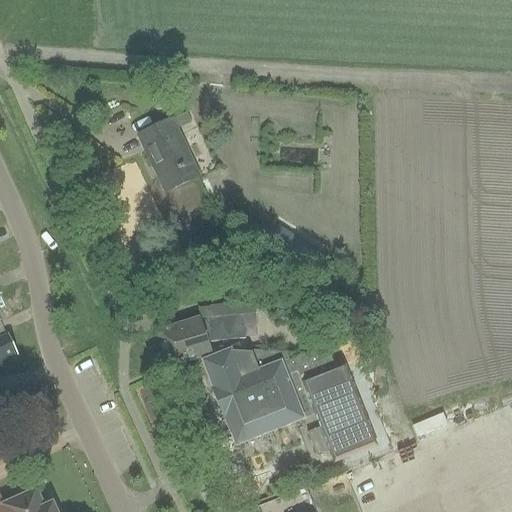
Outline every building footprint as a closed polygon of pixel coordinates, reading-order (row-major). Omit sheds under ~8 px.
[(205,92),(210,104),(224,98),(220,87),(205,92)] [(274,99),(271,118),(279,119),(282,100),(274,99)] [(137,135),(164,194),(202,177),(176,118),(137,135)] [(336,167),(361,167),(362,132),(336,132),(336,167)] [(167,368),(212,354),(209,342),(245,339),(244,316),(198,317),(155,332),(167,368)] [(7,336),(0,338),(0,367),(4,366),(2,362),(16,356),(7,336)] [(286,353),(231,349),(201,361),(235,447),(304,420),(302,414),(315,409),(323,429),(308,435),(317,459),(333,452),(337,461),(373,447),(344,370),(336,373),(327,350),(290,364),(286,353)] [(287,492),(283,481),(270,486),(274,497),(287,492)] [(43,511),(35,493),(5,507),(0,497),(0,496),(0,511),(43,511)]
